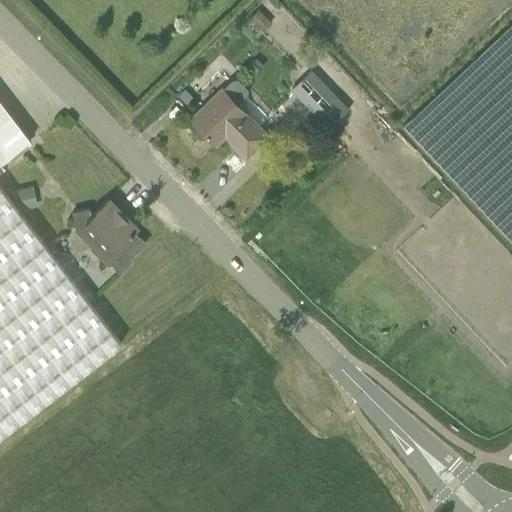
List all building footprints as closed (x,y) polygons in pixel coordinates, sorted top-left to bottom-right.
[(511,23),(403,127),(511,242),(511,23)] [(231,80),(222,88),(191,119),(210,139),(220,130),(247,157),(268,136),(258,125),(268,116),(246,95),(247,90),(236,80),(231,80)] [(187,105),(194,98),(185,89),(178,96),(187,105)] [(0,163),(31,140),(0,100),(0,163)] [(33,186),(15,191),(20,211),(38,206),(33,186)] [(0,436),(121,343),(0,187),(0,436)] [(131,256),(133,255),(134,255),(140,234),(135,232),(137,230),(108,199),(93,213),(88,208),(72,212),(76,230),(92,246),(90,248),(99,257),(100,256),(108,265),(111,263),(120,273),(133,260),(131,256)]
